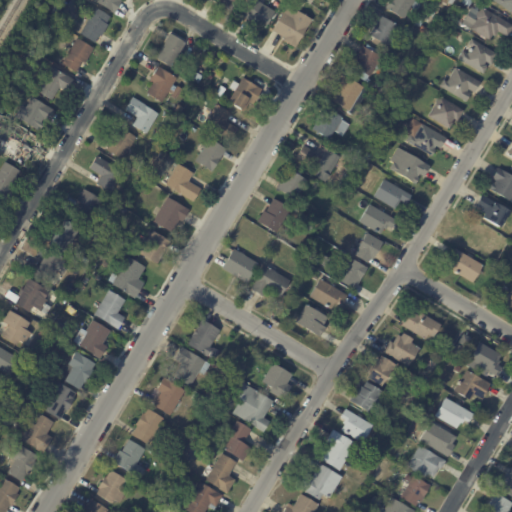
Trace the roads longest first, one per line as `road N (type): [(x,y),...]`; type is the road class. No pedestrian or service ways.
road 1 (residential): [(349,0),(41,511)]
road 2 (residential): [(247,511),(511,89)]
road 3 (residential): [(0,256),(152,11),(177,12),(299,86)]
road 4 (residential): [(180,281),(334,371)]
road 5 (residential): [(403,264),(511,333)]
road 6 (residential): [(449,511),(511,404)]
